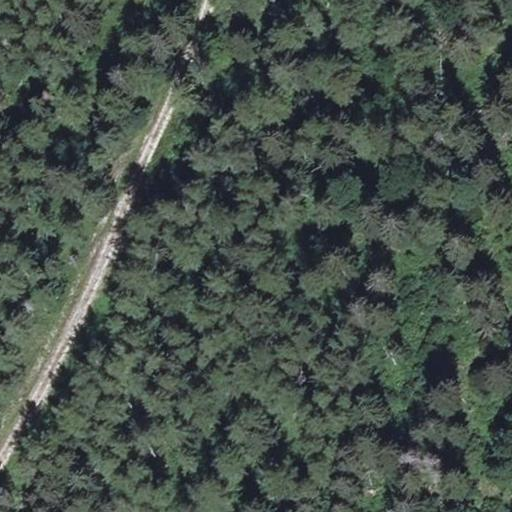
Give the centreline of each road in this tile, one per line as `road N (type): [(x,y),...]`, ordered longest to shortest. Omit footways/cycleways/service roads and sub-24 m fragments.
road 1 (track): [(0,468),(78,319),(180,91),(208,0)]
road 2 (track): [(98,272),(156,229),(201,181),(321,0)]
